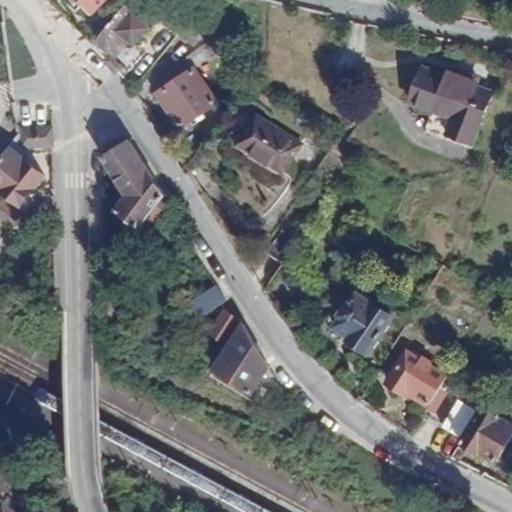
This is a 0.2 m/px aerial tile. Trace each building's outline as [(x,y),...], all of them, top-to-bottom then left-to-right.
[(84,0),(93,9),(102,0),(84,0)] [(151,0),(128,0),(97,39),(114,53),(129,35),(136,40),(147,26),(142,22),(145,19),(140,14),(151,0)] [(152,17),(176,35),(185,23),(161,6),(152,17)] [(213,20),(196,8),(185,23),(176,35),(193,47),(213,20)] [(450,67),(447,74),(423,65),(410,102),(432,109),(451,116),(445,132),(472,142),(492,91),(475,84),(477,77),(450,67)] [(157,93),(179,126),(214,102),(192,69),(157,93)] [(432,109),(426,125),(445,132),(451,116),(432,109)] [(239,142),(275,165),(293,137),(257,114),(239,142)] [(29,145),(53,144),(53,127),(24,128),(9,147),(12,148),(0,163),(0,185),(23,204),(46,175),(24,157),(28,152),(29,145)] [(293,137),(275,165),(283,170),(301,142),(293,137)] [(146,232),(168,201),(128,139),(102,156),(126,192),(115,209),(146,232)] [(265,250),(282,261),(300,234),(284,223),(265,250)] [(222,299),(224,296),(216,283),(188,301),(198,315),(222,299)] [(347,339),(368,353),(392,315),(355,291),(334,326),(349,336),(347,339)] [(222,348),(240,320),(238,318),(220,308),(202,336),(222,348)] [(253,390),(269,365),(241,323),(214,366),(253,390)] [(407,391),(429,404),(446,375),(430,365),(432,362),(422,355),(420,358),(406,350),(387,381),(406,393),(407,391)] [(463,437),(460,444),(477,454),(480,450),(497,460),(511,435),(511,423),(460,393),(442,425),(463,437)] [(0,490),(9,491),(3,460),(0,460),(0,490)] [(2,511),(13,511),(9,491),(1,504),(2,511)]
